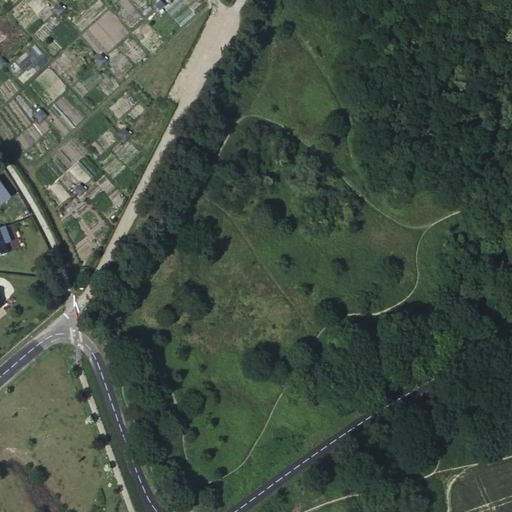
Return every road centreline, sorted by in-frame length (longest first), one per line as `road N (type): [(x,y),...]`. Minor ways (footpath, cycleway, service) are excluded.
road 1 (track): [(77,307),(238,0)]
road 2 (tertiary): [(235,511),(371,413),(511,343)]
road 3 (tertiary): [(61,333),(93,354),(155,511)]
road 4 (track): [(511,453),(434,475),(437,511)]
